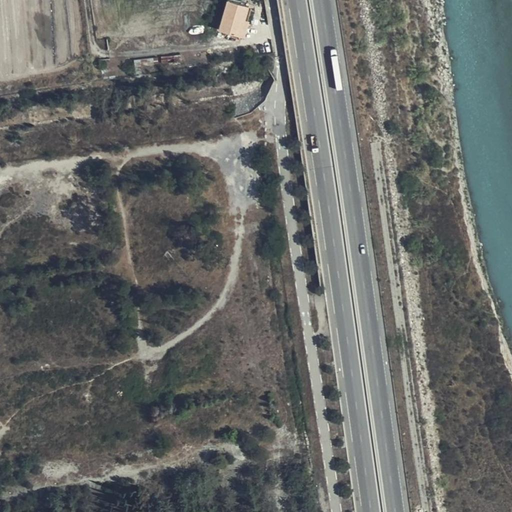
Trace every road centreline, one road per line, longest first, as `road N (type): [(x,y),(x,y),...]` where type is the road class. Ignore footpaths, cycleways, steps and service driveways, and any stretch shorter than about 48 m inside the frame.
road 1 (trunk): [(395,511),(320,0)]
road 2 (trunk): [(296,0),(370,511)]
